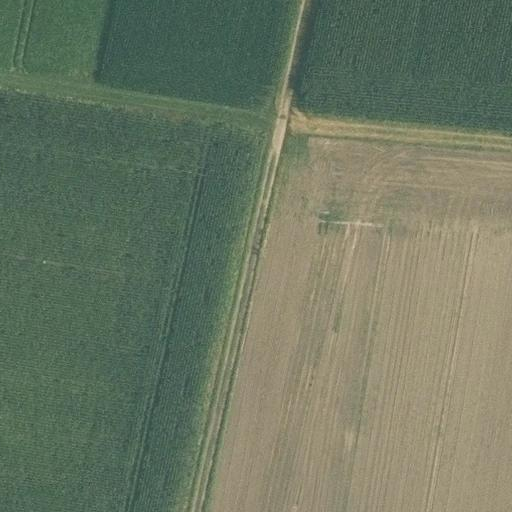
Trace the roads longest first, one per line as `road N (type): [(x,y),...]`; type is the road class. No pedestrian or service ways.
road 1 (track): [(197,511),(309,0)]
road 2 (track): [(0,76),(282,121),(511,144)]
